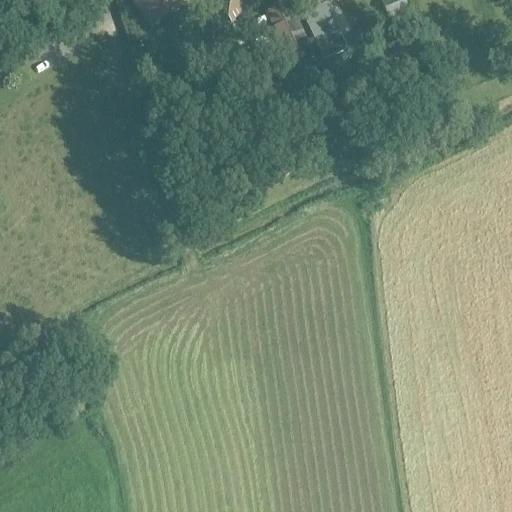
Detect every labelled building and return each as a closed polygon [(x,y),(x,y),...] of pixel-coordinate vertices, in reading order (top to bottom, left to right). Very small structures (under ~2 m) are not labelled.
[(9,0),(8,0),(0,5),(0,23),(3,28),(20,17),(9,0)] [(169,17),(182,8),(176,0),(130,0),(150,29),(159,24),(169,17)] [(220,0),(217,3),(231,23),(263,0),(220,0)] [(377,0),(385,15),(405,5),(403,0),(377,0)] [(287,58),(292,56),(309,49),(312,48),(290,2),(286,4),(272,10),(266,13),(279,42),(287,58)] [(340,37),(326,6),(303,17),(317,48),(340,37)]
